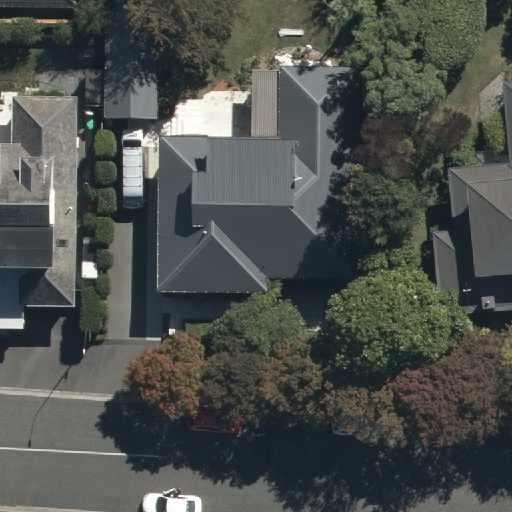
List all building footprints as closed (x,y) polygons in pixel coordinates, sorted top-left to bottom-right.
[(78,0),(0,0),(0,9),(78,11),(78,0)] [(99,0),(101,120),(156,119),(154,0),(99,0)] [(252,139),(158,141),(159,295),(268,294),(268,279),(357,278),(360,74),(250,75),(252,139)] [(511,87),(501,88),(508,170),(447,175),(452,235),(433,236),(440,319),(511,313),(511,87)] [(11,148),(0,147),(0,273),(19,274),(18,308),(76,309),(79,99),(12,98),(11,148)]
